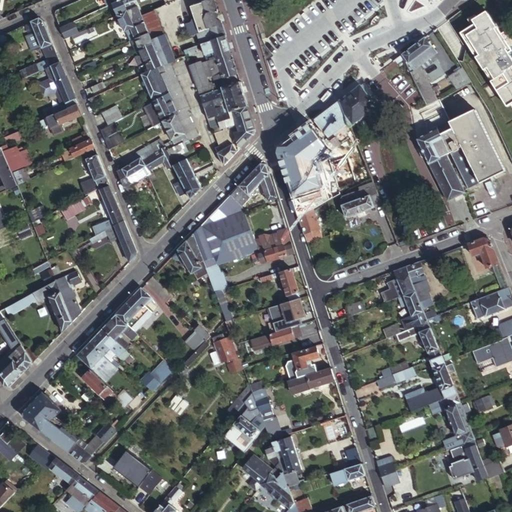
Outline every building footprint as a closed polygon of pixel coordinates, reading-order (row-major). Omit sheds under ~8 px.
[(95,0),(100,9),(109,5),(106,0),(95,0)] [(135,0),(118,0),(116,1),(112,3),(117,15),(138,5),(135,0)] [(135,0),(138,5),(145,23),(147,29),(149,34),(151,39),(162,34),(153,10),(149,0),(135,0)] [(196,34),(222,24),(214,0),(208,0),(190,7),(193,16),(189,24),(186,25),(190,36),(196,34)] [(145,23),(138,5),(117,15),(125,32),(130,29),(145,23)] [(73,22),(88,15),(84,7),(61,18),(65,26),(73,22)] [(45,20),(41,16),(32,20),(48,59),(37,64),(40,71),(47,68),(62,62),(45,20)] [(64,27),(60,29),(65,40),(71,37),(78,33),(73,22),(65,26),(64,27)] [(147,29),(145,23),(130,29),(135,41),(149,34),(147,29)] [(201,45),(226,37),(224,30),(222,24),(196,34),(201,45)] [(94,26),(78,33),(71,37),(75,45),(97,34),(94,26)] [(138,49),(153,43),(151,39),(149,34),(135,41),(138,49)] [(151,39),(153,43),(156,50),(167,45),(162,34),(151,39)] [(226,37),(201,45),(214,82),(238,74),(231,54),(226,37)] [(420,41),(402,55),(404,57),(427,105),(435,101),(438,99),(424,71),(421,66),(430,60),(438,53),(426,37),(420,41)] [(156,50),(153,43),(138,49),(145,64),(154,60),(151,53),(156,51),(156,50)] [(482,68),(489,78),(511,58),(511,45),(510,44),(482,68)] [(167,45),(156,50),(156,51),(162,65),(168,63),(173,61),(167,45)] [(198,52),(196,47),(183,51),(185,54),(188,53),(188,55),(198,52)] [(151,53),(154,60),(145,64),(148,72),(157,68),(162,65),(156,51),(151,53)] [(421,66),(424,71),(433,64),(430,60),(421,66)] [(85,72),(96,67),(94,61),(83,66),(85,72)] [(67,74),(62,62),(47,68),(52,79),(52,80),(57,78),(67,74)] [(199,96),(227,87),(225,82),(212,86),(211,83),(209,84),(201,62),(189,66),(196,85),(199,96)] [(168,63),(162,65),(157,68),(160,74),(171,69),(168,63)] [(40,71),(37,64),(28,68),(31,75),(40,71)] [(471,72),(481,88),(492,81),(489,78),(482,68),(480,65),(471,72)] [(455,90),(471,81),(462,67),(447,76),(455,90)] [(18,72),(22,79),(31,75),(28,68),(18,72)] [(160,74),(157,68),(148,72),(140,76),(153,101),(168,94),(165,87),(163,80),(160,74)] [(174,76),(171,69),(160,74),(163,80),(174,76)] [(97,86),(104,83),(117,77),(114,70),(94,79),(97,86)] [(78,104),(67,74),(57,78),(67,102),(63,104),(53,108),(55,114),(78,104)] [(174,76),(163,80),(165,87),(176,82),(174,76)] [(52,80),(52,79),(43,83),(42,88),(43,93),(49,95),(57,91),(63,104),(67,102),(57,78),(52,80)] [(493,80),(492,81),(481,88),(479,90),(486,100),(485,101),(496,116),(510,106),(511,104),(493,80)] [(178,85),(176,82),(165,87),(168,94),(179,89),(178,85)] [(199,96),(203,105),(223,98),(224,100),(243,93),(242,87),(240,82),(227,87),(199,96)] [(366,82),(362,85),(369,96),(374,93),(366,82)] [(97,86),(92,89),(93,92),(105,86),(104,83),(97,86)] [(352,92),(339,102),(349,127),(370,112),(374,102),(369,96),(362,85),(357,89),(352,92)] [(171,100),(182,96),(179,89),(168,94),(171,100)] [(231,111),(248,106),(245,99),(243,93),(224,100),(223,98),(203,105),(208,120),(215,117),(227,113),(231,111)] [(171,100),(168,94),(153,101),(159,115),(161,118),(176,110),(174,107),(171,100)] [(185,102),(182,96),(171,100),(174,107),(185,102)] [(449,154),(467,190),(502,173),(473,112),(450,123),(439,99),(438,99),(435,101),(442,118),(435,121),(427,105),(426,106),(428,112),(427,112),(436,131),(417,140),(447,202),(465,193),(447,155),(449,154)] [(442,118),(435,101),(427,105),(435,121),(442,118)] [(188,109),(185,102),(174,107),(176,110),(177,114),(185,111),(188,109)] [(349,127),(339,102),(319,117),(314,121),(325,135),(336,149),(353,136),(349,127)] [(78,104),(55,114),(38,121),(42,129),(50,125),(55,136),(63,132),(60,125),(83,115),(78,104)] [(107,126),(122,118),(116,106),(101,113),(107,126)] [(222,127),(251,117),(250,112),(248,106),(231,111),(234,120),(218,126),(219,128),(222,127)] [(511,108),(510,106),(496,116),(503,126),(499,129),(511,157),(511,156),(511,108)] [(176,110),(161,118),(162,121),(174,115),(177,114),(176,110)] [(177,114),(174,115),(177,122),(188,117),(185,111),(177,114)] [(227,113),(215,117),(218,126),(234,120),(231,111),(227,113)] [(174,115),(162,121),(158,124),(152,127),(154,130),(164,125),(175,148),(178,146),(183,144),(187,142),(183,136),(180,128),(177,122),(174,115)] [(188,117),(177,122),(180,128),(191,123),(188,117)] [(214,133),(219,146),(221,150),(233,145),(229,138),(240,134),(244,146),(253,136),(256,131),(251,117),(222,127),(223,129),(214,133)] [(144,124),(146,130),(152,127),(158,124),(155,118),(144,124)] [(314,121),(298,133),(319,162),(334,150),(324,136),(325,135),(314,121)] [(194,130),(191,123),(180,128),(183,136),(194,130)] [(19,130),(2,137),(6,145),(22,138),(19,130)] [(183,136),(187,142),(197,137),(194,130),(183,136)] [(304,175),(320,163),(319,162),(298,133),(293,137),(281,146),(278,153),(287,182),(304,175)] [(75,147),(89,141),(87,134),(72,141),(75,147)] [(334,150),(319,162),(320,163),(327,172),(358,149),(353,136),(336,149),(334,150)] [(96,149),(92,139),(89,141),(75,147),(63,152),(67,162),(96,149)] [(157,150),(163,147),(159,140),(153,144),(157,150)] [(163,147),(166,152),(172,149),(173,149),(170,143),(163,147)] [(141,157),(142,160),(157,150),(153,144),(130,157),(133,162),(141,157)] [(183,144),(178,146),(182,154),(187,151),(185,146),(183,144)] [(16,145),(3,151),(11,171),(13,174),(26,168),(33,165),(25,148),(19,151),(16,145)] [(218,155),(225,165),(238,152),(235,149),(233,145),(221,150),(219,146),(215,148),(218,155)] [(175,148),(173,149),(172,149),(176,156),(182,154),(178,146),(175,148)] [(3,151),(1,147),(0,147),(0,177),(3,185),(1,187),(3,192),(17,185),(13,174),(11,171),(3,151)] [(157,150),(142,160),(146,166),(149,170),(163,162),(167,169),(173,166),(170,160),(166,152),(163,147),(157,150)] [(166,152),(170,160),(176,156),(172,149),(166,152)] [(110,184),(99,155),(87,160),(96,181),(85,186),(89,195),(97,191),(110,184)] [(146,166),(142,160),(141,157),(133,162),(118,172),(125,190),(126,189),(131,186),(132,186),(128,177),(146,166)] [(194,175),(186,160),(173,166),(181,181),(194,175)] [(363,162),(352,167),(358,181),(369,177),(363,162)] [(263,163),(231,196),(242,207),(243,209),(254,198),(252,196),(264,184),(271,202),(277,199),(266,164),(263,163)] [(148,176),(146,166),(128,177),(132,186),(148,176)] [(151,174),(149,170),(146,166),(148,176),(148,179),(151,183),(157,180),(153,173),(151,174)] [(30,179),(26,168),(13,174),(17,185),(30,179)] [(202,190),(194,175),(181,181),(188,193),(191,200),(202,190)] [(322,203),(348,188),(342,178),(314,193),(315,193),(320,204),(322,203)] [(180,197),(188,193),(181,181),(173,186),(180,197)] [(381,206),(371,182),(357,188),(358,190),(340,196),(338,199),(345,219),(381,206)] [(92,230),(95,236),(125,221),(111,186),(100,191),(111,220),(92,230)] [(135,193),(131,186),(126,189),(129,196),(135,193)] [(97,191),(89,195),(61,209),(66,219),(85,209),(84,207),(100,199),(97,191)] [(320,204),(315,193),(309,196),(314,206),(320,204)] [(231,196),(194,234),(207,269),(218,266),(252,256),(259,254),(261,253),(257,242),(247,211),(243,209),(242,207),(231,196)] [(43,210),(30,216),(32,223),(41,219),(46,216),(43,210)] [(298,217),(307,243),(322,238),(313,210),(298,217)] [(41,219),(32,223),(34,228),(37,227),(39,231),(37,231),(39,236),(46,232),(41,219)] [(137,252),(125,221),(95,236),(90,239),(92,244),(107,237),(109,242),(118,238),(116,234),(119,232),(130,263),(136,258),(137,252)] [(262,240),(257,242),(261,253),(277,248),(274,238),(288,233),(288,231),(286,230),(279,233),(280,235),(272,237),(266,236),(261,238),(262,240)] [(292,244),(288,233),(274,238),(277,248),(292,244)] [(194,234),(178,251),(191,274),(194,273),(197,280),(209,275),(207,269),(194,234)] [(485,238),(469,244),(474,257),(478,256),(484,270),(492,268),(501,291),(509,288),(490,238),(485,238)] [(295,254),(292,244),(277,248),(261,253),(259,254),(262,263),(295,254)] [(262,263),(259,254),(252,256),(254,266),(262,263)] [(419,262),(405,267),(410,279),(418,276),(424,274),(419,262)] [(55,263),(50,266),(51,270),(53,274),(58,271),(55,263)] [(207,269),(209,275),(215,293),(228,288),(223,272),(221,273),(218,266),(207,269)] [(399,288),(402,297),(416,292),(414,287),(410,279),(405,267),(393,271),(399,288)] [(280,305),(301,299),(292,269),(280,272),(281,277),(287,295),(278,298),(280,305)] [(56,282),(53,274),(51,270),(46,272),(51,285),(56,282)] [(73,322),(81,313),(71,288),(73,287),(73,286),(82,281),(78,271),(56,282),(73,322)] [(258,284),(272,280),(271,275),(256,280),(258,284)] [(147,282),(167,302),(173,296),(153,276),(147,282)] [(418,276),(410,279),(414,287),(421,285),(418,276)] [(73,322),(56,282),(51,285),(43,289),(33,294),(37,302),(38,303),(49,298),(63,333),(73,322)] [(421,285),(414,287),(416,292),(420,303),(429,299),(427,293),(430,291),(427,282),(421,285)] [(141,288),(116,315),(131,329),(149,310),(145,306),(151,298),(141,288)] [(226,322),(231,321),(233,320),(224,294),(232,291),(231,288),(228,288),(215,293),(226,322)] [(402,297),(399,288),(391,291),(394,300),(398,299),(402,297)] [(511,306),(511,294),(509,288),(501,291),(469,304),(471,310),(473,309),(481,307),(484,316),(485,317),(511,306)] [(402,297),(398,299),(394,300),(392,301),(394,308),(400,309),(407,307),(411,316),(401,320),(406,331),(427,322),(427,320),(424,314),(420,303),(416,292),(402,297)] [(37,302),(33,294),(0,311),(5,319),(37,302)] [(282,311),(288,329),(297,327),(300,326),(298,319),(306,316),(301,299),(280,305),(270,308),(272,314),(282,311)] [(346,308),(349,318),(364,312),(360,302),(346,308)] [(481,307),(473,309),(477,319),(484,316),(481,307)] [(424,314),(427,320),(435,317),(438,316),(435,310),(424,314)] [(5,319),(0,311),(0,331),(14,353),(10,357),(7,354),(0,360),(0,375),(5,388),(6,388),(8,389),(34,362),(25,349),(5,319)] [(116,315),(102,329),(123,350),(126,347),(118,338),(122,333),(131,341),(137,335),(131,329),(116,315)] [(511,319),(503,323),(508,337),(511,335),(511,319)] [(234,329),(231,321),(226,322),(229,331),(234,329)] [(441,356),(427,322),(406,331),(399,334),(394,336),(397,344),(419,335),(429,361),(441,356)] [(199,324),(194,328),(197,331),(207,341),(212,337),(199,324)] [(396,325),(382,330),(385,339),(394,336),(399,334),(396,325)] [(299,335),(297,327),(288,329),(251,341),(254,350),(299,335)] [(102,329),(95,337),(102,343),(103,343),(110,350),(109,350),(115,355),(116,357),(123,350),(102,329)] [(196,353),(207,341),(197,331),(186,342),(196,353)] [(236,371),(243,368),(235,346),(232,337),(225,340),(224,336),(214,339),(218,351),(222,362),(229,360),(232,359),(236,371)] [(95,337),(89,342),(107,359),(117,368),(119,366),(112,359),(115,355),(109,350),(110,350),(103,343),(102,343),(95,337)] [(188,368),(211,345),(207,341),(196,353),(189,361),(185,365),(188,368)] [(89,342),(76,356),(91,370),(105,383),(118,369),(117,368),(107,359),(89,342)] [(31,345),(25,349),(34,362),(39,357),(31,345)] [(295,379),(310,374),(308,365),(312,363),(312,359),(320,357),(316,346),(292,354),(298,370),(292,372),(294,380),(295,379)] [(128,355),(123,350),(116,357),(121,362),(128,355)] [(222,362),(218,351),(212,353),(215,365),(222,362)] [(445,367),(441,356),(429,361),(440,389),(408,402),(412,412),(447,398),(456,395),(445,367)] [(175,370),(165,361),(150,376),(160,385),(175,370)] [(402,372),(411,368),(408,361),(394,367),(396,374),(402,372)] [(445,367),(456,395),(459,403),(472,398),(467,386),(463,376),(457,363),(445,367)] [(185,365),(177,373),(181,376),(188,368),(185,365)] [(310,374),(295,379),(299,392),(335,381),(331,368),(310,374)] [(412,368),(411,368),(402,372),(396,374),(379,382),(381,388),(394,383),(394,381),(413,373),(412,368)] [(105,383),(91,370),(82,378),(103,398),(106,395),(108,398),(114,392),(105,383)] [(463,376),(467,386),(474,383),(471,374),(463,376)] [(160,385),(150,376),(144,383),(154,392),(160,385)] [(261,382),(250,385),(253,393),(264,389),(261,382)] [(253,393),(250,385),(226,413),(232,418),(247,400),(253,393)] [(263,422),(274,418),(264,389),(253,393),(259,410),(263,422)] [(87,391),(81,398),(90,406),(96,399),(87,391)] [(23,418),(41,432),(61,411),(41,392),(23,411),(23,418)] [(136,403),(125,393),(121,398),(131,408),(136,403)] [(259,410),(253,393),(247,400),(251,412),(259,410)] [(116,394),(110,399),(115,404),(121,398),(116,394)] [(459,403),(456,395),(447,398),(450,407),(445,409),(456,437),(460,435),(464,445),(474,441),(464,414),(459,403)] [(175,396),(166,405),(171,410),(180,401),(175,396)] [(475,402),(476,405),(479,412),(490,408),(486,397),(475,402)] [(131,408),(121,398),(115,404),(126,413),(131,408)] [(472,398),(459,403),(464,414),(471,411),(470,407),(476,405),(475,402),(473,398),(472,398)] [(182,402),(172,411),(177,416),(186,407),(182,402)] [(262,433),(266,428),(264,423),(256,417),(251,424),(241,416),(227,433),(238,442),(244,434),(252,440),(259,431),(262,433)] [(400,423),(402,430),(426,423),(424,416),(400,423)] [(264,423),(266,428),(270,440),(294,432),(292,427),(281,431),(276,418),(274,418),(263,422),(264,423)] [(104,427),(98,433),(98,436),(88,446),(84,450),(76,444),(67,452),(83,465),(116,431),(110,425),(106,429),(104,427)] [(511,426),(499,431),(500,434),(506,449),(506,450),(511,447),(511,426)] [(0,435),(0,436),(8,444),(14,437),(6,429),(0,435)] [(54,442),(67,452),(76,444),(62,433),(54,442)] [(506,449),(500,434),(492,437),(497,450),(500,451),(506,449)] [(454,438),(457,448),(464,445),(460,435),(456,437),(454,438)] [(276,455),(279,463),(282,473),(287,487),(298,483),(295,472),(302,470),(290,436),(271,443),(272,447),(274,451),(276,455)] [(80,439),(76,444),(84,450),(88,446),(80,439)] [(464,445),(457,448),(459,452),(464,450),(468,458),(468,459),(473,473),(477,482),(489,477),(484,466),(474,441),(464,445)] [(274,451),(272,447),(264,450),(267,458),(276,455),(274,451)] [(346,451),(351,466),(361,463),(356,448),(346,451)] [(149,470),(123,451),(111,466),(124,476),(123,477),(136,487),(147,494),(158,479),(148,472),(149,470)] [(271,473),(273,470),(253,454),(242,468),(253,478),(248,485),(256,492),(262,485),(271,473)] [(376,462),(381,477),(395,471),(396,471),(391,456),(376,462)] [(79,476),(56,457),(49,466),(61,476),(59,479),(64,484),(60,489),(64,492),(66,489),(79,476)] [(473,473),(468,459),(464,461),(463,460),(451,465),(451,467),(449,468),(453,481),(473,473)] [(499,460),(484,466),(489,477),(489,478),(504,473),(499,460)] [(365,475),(361,463),(351,466),(327,474),(331,486),(365,475)] [(398,481),(395,471),(381,477),(384,486),(398,481)] [(293,503),(287,487),(282,473),(278,479),(271,473),(262,485),(291,509),(288,511),(296,511),(297,511),(293,503)] [(99,491),(79,476),(66,489),(73,494),(86,504),(99,491)] [(477,482),(475,482),(483,503),(479,505),(481,511),(488,511),(500,507),(489,478),(489,477),(477,482)] [(0,506),(6,499),(15,490),(4,480),(0,484),(0,506)] [(182,488),(177,484),(173,489),(178,493),(182,488)] [(153,511),(176,511),(177,510),(169,504),(178,493),(173,489),(153,511)] [(113,511),(119,507),(99,491),(86,504),(83,508),(88,511),(113,511)] [(86,504),(73,494),(65,501),(76,511),(78,511),(83,508),(86,504)] [(371,495),(341,506),(343,511),(360,511),(375,507),(371,495)] [(297,511),(296,511),(311,511),(306,498),(293,503),(297,511)]
